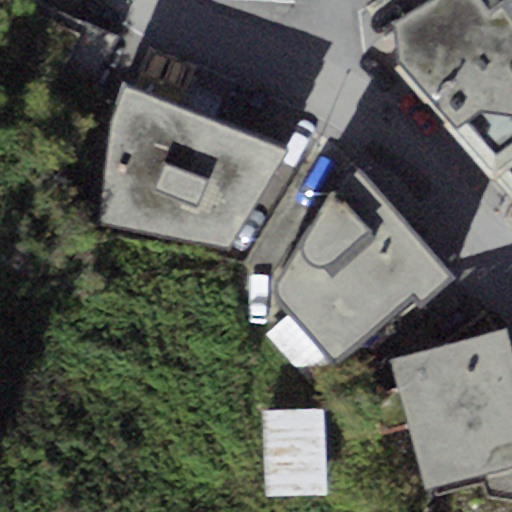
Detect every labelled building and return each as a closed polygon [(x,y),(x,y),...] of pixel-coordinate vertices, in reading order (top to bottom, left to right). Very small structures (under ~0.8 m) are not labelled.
[(511,0),(417,0),(391,15),(396,59),(450,119),(443,124),(511,194),(511,0)] [(288,149),(125,86),(111,134),(101,222),(227,245),(288,149)] [(419,304),(452,273),(371,179),(363,168),(353,167),(338,174),(276,282),(278,297),(334,366),(413,295),(419,304)] [(397,359),(421,494),(511,477),(511,347),(510,338),(397,359)] [(326,497),(325,412),(265,413),(266,497),(326,497)]
